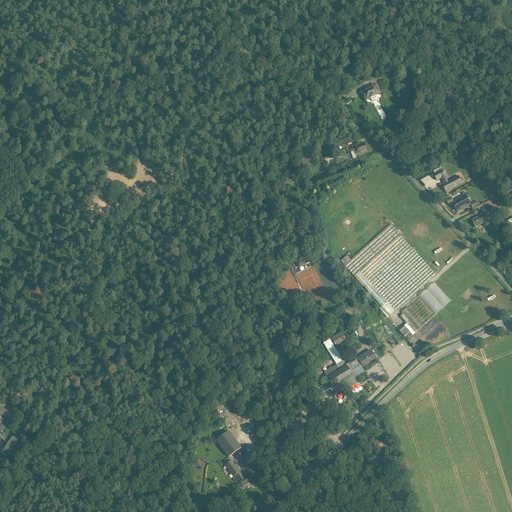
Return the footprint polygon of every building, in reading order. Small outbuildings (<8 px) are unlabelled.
[(373,85),(364,90),(364,92),(362,93),(366,101),(371,99),(372,101),(377,99),(376,96),(380,94),(376,85),(374,87),(373,85)] [(360,145),(360,144),(355,145),(359,155),(368,151),(365,143),(360,145)] [(437,181),(441,179),(445,176),(446,176),(442,170),(435,174),(434,175),(437,181)] [(458,176),(448,182),(445,176),(441,179),(444,184),(442,185),(446,192),(462,184),(458,176)] [(464,197),(458,200),(458,201),(453,204),(457,212),(470,205),(465,196),(464,193),(462,194),(464,197)] [(485,214),(484,215),(483,213),(478,216),(479,217),(472,221),(475,228),(485,223),(486,226),(490,225),(490,224),(489,221),(488,219),(485,214)] [(490,224),(497,219),(493,214),(488,219),(489,221),(490,224)] [(497,219),(490,224),(490,225),(498,235),(503,232),(500,228),(502,226),(497,219)] [(350,260),(344,266),(390,316),(436,275),(391,224),(350,260)] [(299,259),(296,261),(299,267),(309,262),(306,256),(299,259)] [(347,256),(341,261),(344,266),(350,260),(347,256)] [(435,283),(419,297),(435,315),(451,301),(435,283)] [(418,297),(401,313),(417,331),(434,315),(418,297)] [(343,332),(331,339),(336,347),(347,340),(343,332)] [(344,361),(343,362),(330,340),(325,343),(324,344),(337,365),(341,371),(332,376),(328,379),(333,388),(333,387),(334,390),(335,389),(354,378),(353,376),(351,372),(353,371),(349,365),(347,366),(344,361)] [(372,351),(358,359),(363,368),(364,368),(377,360),(372,351)] [(358,359),(349,365),(353,371),(351,372),(353,376),(354,378),(356,378),(366,372),(364,368),(363,368),(358,359)] [(337,365),(329,371),(332,376),(341,371),(337,365)] [(320,369),(314,372),(318,377),(323,374),(320,369)] [(354,378),(335,389),(339,396),(358,384),(354,378)] [(0,407),(0,438),(8,444),(1,454),(6,458),(13,448),(17,442),(17,441),(12,438),(2,432),(12,416),(0,407)] [(229,432),(217,441),(229,457),(241,448),(229,432)] [(21,445),(17,442),(13,448),(17,451),(21,445)] [(240,472),(231,461),(225,466),(234,477),(235,476),(239,473),(240,472)] [(250,472),(246,475),(247,476),(244,478),(239,481),(243,487),(248,483),(249,483),(251,481),(254,485),(258,482),(250,472)] [(244,478),(239,473),(235,476),(239,480),(239,481),(244,478)]
